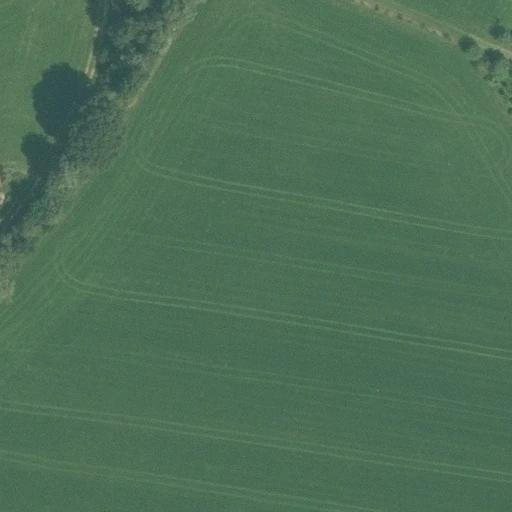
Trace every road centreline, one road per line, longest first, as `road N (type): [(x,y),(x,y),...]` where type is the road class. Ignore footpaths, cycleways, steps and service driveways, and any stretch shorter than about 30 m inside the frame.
road 1 (track): [(106,0),(102,42),(62,167),(0,251)]
road 2 (track): [(511,58),(361,0)]
